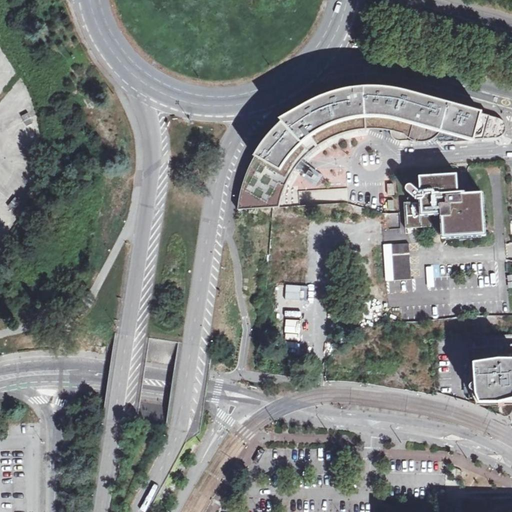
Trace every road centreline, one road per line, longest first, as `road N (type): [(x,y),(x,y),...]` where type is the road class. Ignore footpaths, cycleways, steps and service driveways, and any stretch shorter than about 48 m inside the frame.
road 1 (residential): [(499,460),(438,434),(140,378)]
road 2 (secondary): [(148,74),(155,97),(121,375)]
road 3 (secondary): [(140,378),(170,125),(191,95)]
road 4 (secondary): [(356,61),(511,98)]
road 5 (secondary): [(121,375),(102,511)]
road 6 (secondary): [(118,511),(140,378)]
road 7 (residential): [(511,152),(389,159)]
road 8 (secondary): [(191,95),(260,91),(305,65)]
